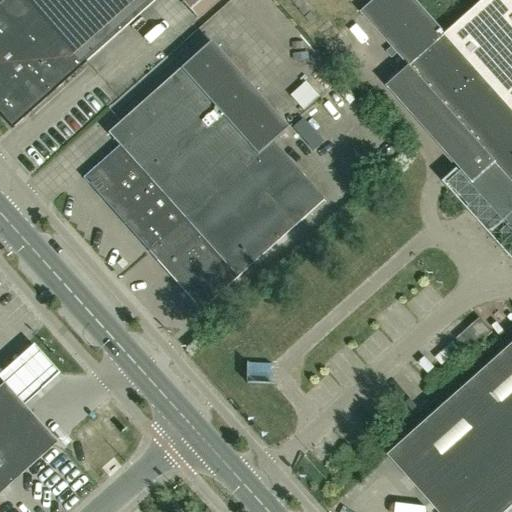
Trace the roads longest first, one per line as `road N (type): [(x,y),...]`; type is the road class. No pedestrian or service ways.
road 1 (secondary): [(188,424),(0,215)]
road 2 (unclassified): [(90,511),(188,424)]
